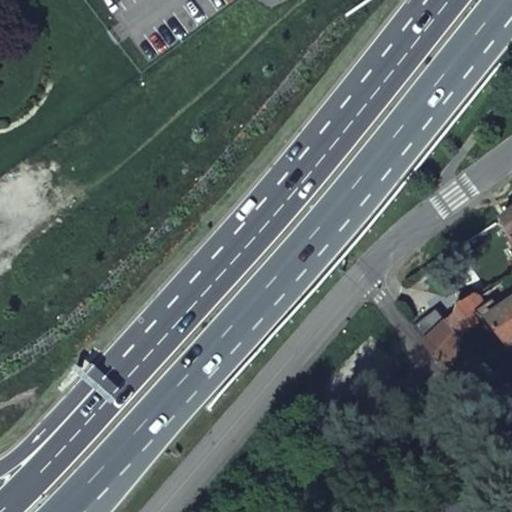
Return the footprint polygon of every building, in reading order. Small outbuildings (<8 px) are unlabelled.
[(511,209),(503,216),(511,232),(511,209)] [(478,260),(469,243),(463,248),(466,256),(464,266),(478,260)] [(481,298),(478,293),(459,304),(457,312),(448,321),(461,336),(490,317),(481,298)] [(511,346),(511,301),(490,317),(510,347),(511,346)] [(461,336),(448,321),(425,342),(439,360),(448,366),(467,344),(461,336)] [(511,376),(476,399),(498,438),(511,426),(511,376)]
